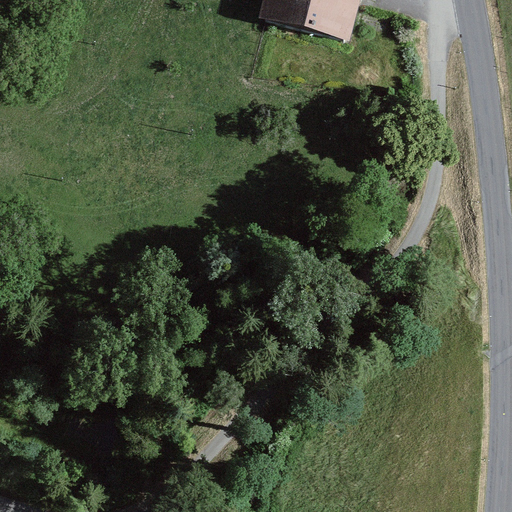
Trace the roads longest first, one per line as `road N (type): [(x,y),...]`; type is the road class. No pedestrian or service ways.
road 1 (track): [(454,0),(432,75),(398,266),(338,350),(132,504),(87,511)]
road 2 (tertiary): [(500,511),(507,370),(498,174),(489,72),(472,0)]
